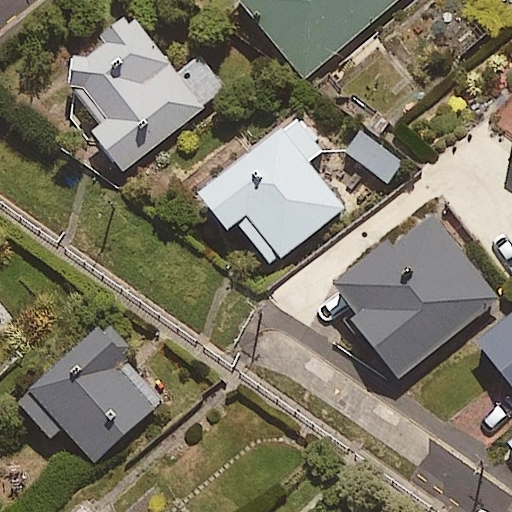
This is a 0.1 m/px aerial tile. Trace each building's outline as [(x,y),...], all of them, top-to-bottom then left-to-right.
[(238,0),(237,1),(304,82),(404,0),(238,0)] [(181,74),(137,22),(68,81),(109,129),(96,140),(127,176),(227,90),(200,58),(181,74)] [(329,157),(302,123),(206,198),(236,236),(244,229),(276,269),(347,213),(313,170),(329,157)] [(404,165),(366,135),(350,155),(389,185),(404,165)] [(495,308),(429,225),(337,298),(358,324),(349,330),(394,387),(495,308)] [(0,325),(9,318),(0,307),(0,325)] [(511,396),(511,319),(475,349),(511,396)] [(126,349),(108,331),(25,409),(56,443),(67,432),(100,467),(149,421),(126,349)]
